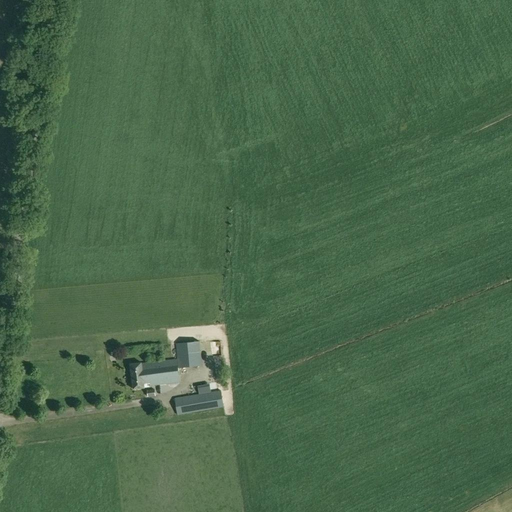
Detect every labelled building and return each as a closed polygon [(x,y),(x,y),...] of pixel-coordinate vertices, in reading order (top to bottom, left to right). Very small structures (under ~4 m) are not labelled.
[(176,343),(179,368),(202,366),(199,341),(176,343)] [(130,364),(133,389),(145,388),(145,387),(151,386),(150,385),(180,382),(177,359),(142,364),(141,362),(130,364)] [(192,394),(221,389),(219,379),(190,384),(192,394)] [(147,390),(148,397),(156,396),(155,389),(147,390)] [(175,398),(177,415),(224,407),(221,391),(175,398)]
